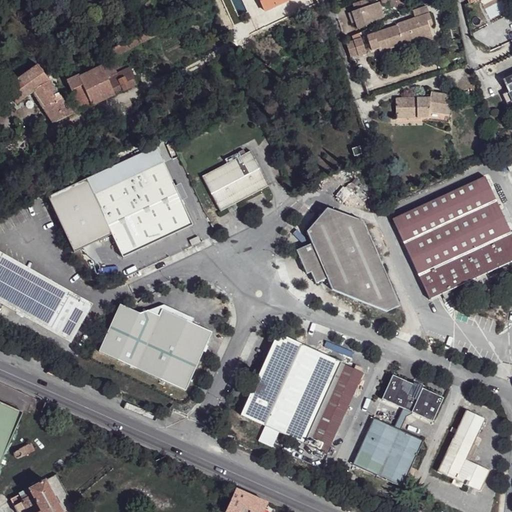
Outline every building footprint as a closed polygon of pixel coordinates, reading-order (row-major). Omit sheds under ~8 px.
[(225,0),(232,17),(244,12),(239,0),(225,0)] [(259,0),(264,11),(287,0),(259,0)] [(364,0),(353,4),(355,11),(370,6),(368,0),(364,0)] [(355,11),(353,12),(356,23),(359,29),(385,17),(379,2),(370,6),(355,11)] [(398,24),(398,26),(404,44),(420,39),(432,35),(429,27),(434,25),(430,13),(427,6),(413,11),(415,18),(398,24)] [(374,34),(367,36),(372,50),(379,48),(380,52),(392,48),(404,44),(398,26),(374,34)] [(107,52),(110,60),(159,34),(155,27),(107,52)] [(362,38),(354,40),(358,55),(366,52),(362,38)] [(354,40),(346,43),(351,57),(358,55),(354,40)] [(79,75),(80,77),(102,66),(97,54),(76,65),(79,75)] [(103,67),(108,78),(116,74),(111,63),(103,67)] [(18,103),(34,93),(54,124),(78,113),(81,112),(80,111),(78,112),(75,107),(71,108),(70,106),(66,108),(59,94),(56,95),(39,65),(5,88),(6,89),(14,99),(18,103)] [(80,77),(92,106),(115,96),(108,78),(103,67),(102,66),(80,77)] [(108,78),(115,96),(116,95),(116,94),(123,91),(124,91),(129,89),(129,88),(136,84),(137,85),(138,84),(130,67),(116,74),(108,78)] [(80,111),(81,112),(92,106),(80,77),(79,75),(68,81),(70,87),(80,111)] [(430,97),(398,98),(398,115),(418,114),(418,118),(428,118),(431,112),(451,111),(451,90),(433,90),(430,97)] [(163,108),(166,116),(171,114),(167,105),(163,108)] [(110,233),(123,256),(192,224),(181,200),(174,185),(156,148),(48,197),(73,252),(110,233)] [(235,161),(249,154),(246,149),(233,155),(235,161)] [(219,209),(268,185),(252,152),(249,154),(235,161),(233,155),(225,159),(227,165),(203,177),(219,209)] [(0,160),(2,167),(18,161),(16,155),(0,160)] [(450,289),(511,260),(511,236),(485,176),(392,219),(401,237),(395,240),(403,256),(408,254),(430,300),(442,293),(450,289)] [(174,185),(181,200),(187,197),(180,182),(174,185)] [(336,196),(344,202),(350,193),(343,188),(336,196)] [(401,306),(364,222),(328,209),(307,233),(313,244),(297,251),(308,274),(311,273),(317,284),(328,279),(333,291),(388,312),(401,306)] [(0,298),(75,340),(96,302),(0,248),(0,298)] [(450,289),(442,293),(446,300),(453,297),(450,289)] [(124,301),(103,349),(140,366),(163,312),(151,307),(145,310),(124,301)] [(166,307),(197,319),(198,316),(168,302),(166,307)] [(140,366),(191,388),(217,328),(197,319),(166,307),(163,312),(140,366)] [(243,418),(306,447),(343,364),(287,339),(276,342),(243,418)] [(343,364),(306,447),(329,456),(330,454),(335,443),(365,374),(343,364)] [(413,385),(392,376),(381,399),(401,408),(393,427),(373,419),(352,467),(402,488),(407,475),(410,469),(423,440),(399,430),(405,417),(410,414),(411,413),(431,422),(442,398),(421,389),(413,385)] [(0,465),(23,413),(0,402),(0,465)] [(463,483),(479,491),(489,470),(469,461),(476,445),(472,443),(483,419),(464,411),(437,473),(454,479),(463,483)] [(22,458),(36,450),(32,443),(18,451),(17,452),(16,453),(16,455),(17,457),(19,458),(20,458),(22,458)] [(335,443),(330,454),(336,456),(341,445),(335,443)] [(463,483),(454,479),(451,486),(460,490),(463,483)] [(62,511),(46,481),(11,499),(17,511),(62,511)] [(264,511),(269,503),(237,489),(226,511),(264,511)]
